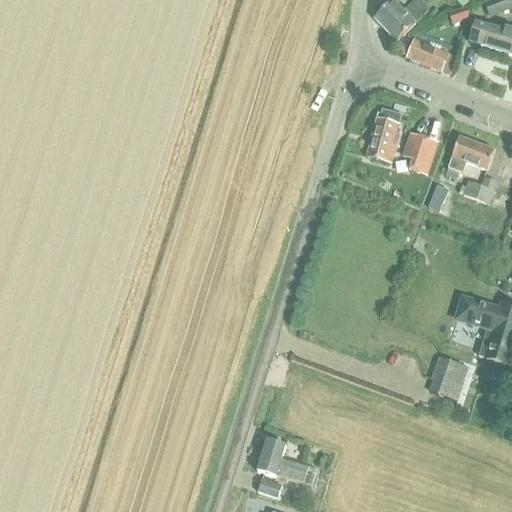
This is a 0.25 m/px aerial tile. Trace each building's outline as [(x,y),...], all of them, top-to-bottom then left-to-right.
[(469,0),(453,0),(462,9),(471,2),(469,0)] [(511,0),(491,0),(484,3),(488,17),(511,7),(511,0)] [(375,21),(396,44),(415,26),(393,4),(375,21)] [(470,9),(448,15),(452,27),(467,23),(470,9)] [(475,24),(468,45),(481,49),(511,57),(511,29),(502,27),(501,31),(475,24)] [(401,51),(400,56),(408,59),(441,74),(449,55),(416,41),(414,46),(405,42),(401,51)] [(382,117),(378,116),(367,160),(391,167),(401,138),(396,136),(402,118),(383,113),(382,117)] [(405,135),(397,159),(407,162),(403,172),(423,179),(434,144),(405,135)] [(498,155),(460,142),(448,176),(460,180),(462,174),(465,175),(469,165),(491,173),(498,155)] [(491,207),(502,182),(489,176),(485,186),(471,180),(464,196),(491,207)] [(437,188),(428,210),(439,215),(448,193),(437,188)] [(485,363),(505,369),(511,346),(511,309),(503,307),(500,314),(474,306),(468,325),(489,332),(483,352),(480,351),(477,359),(486,362),(485,363)] [(454,404),(466,370),(440,361),(428,395),(454,404)] [(488,383),(484,393),(500,398),(503,388),(488,383)] [(260,468),(258,475),(276,481),(276,480),(277,478),(305,488),(310,471),(282,461),(286,448),(276,445),(269,443),(268,443),(263,456),(260,468)] [(259,490),(258,495),(265,497),(278,501),(282,489),(269,484),(262,482),(259,490)]
